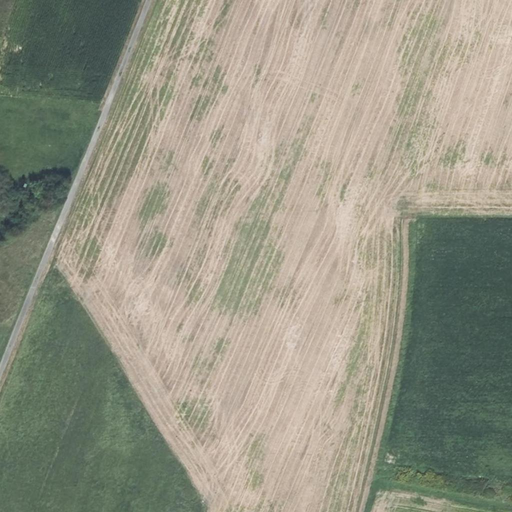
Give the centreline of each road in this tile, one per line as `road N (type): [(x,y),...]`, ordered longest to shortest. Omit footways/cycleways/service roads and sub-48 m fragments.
road 1 (track): [(148,0),(0,381)]
road 2 (track): [(364,511),(409,304),(410,218)]
